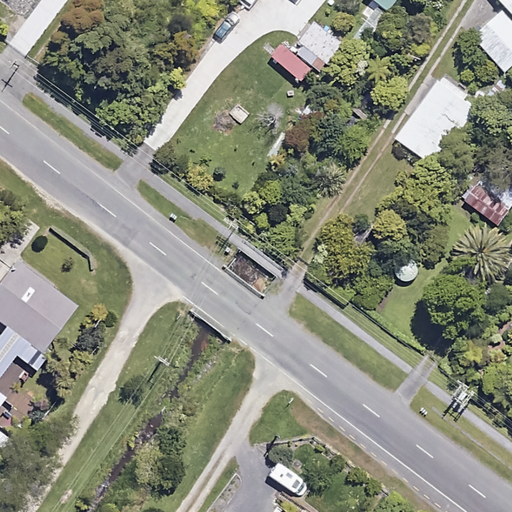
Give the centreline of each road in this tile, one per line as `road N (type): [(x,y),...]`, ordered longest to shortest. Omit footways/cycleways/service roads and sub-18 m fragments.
road 1 (tertiary): [(504,511),(165,256)]
road 2 (residential): [(165,256),(122,348),(21,511)]
road 3 (tertiary): [(165,256),(0,124)]
road 4 (unknown): [(298,356),(194,511)]
